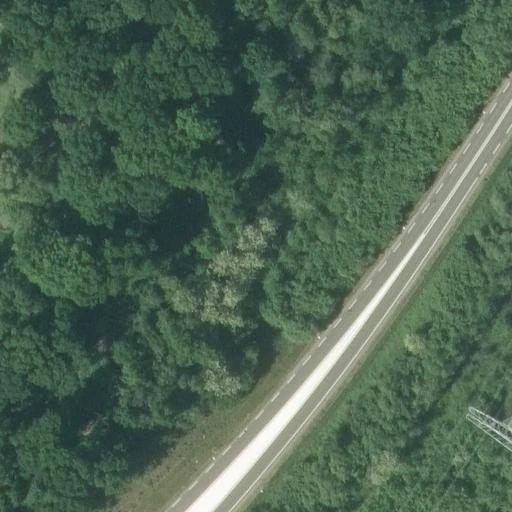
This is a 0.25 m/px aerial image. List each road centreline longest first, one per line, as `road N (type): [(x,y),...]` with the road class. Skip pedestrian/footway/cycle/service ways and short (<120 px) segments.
road 1 (primary): [(459,181),(284,395),(173,511)]
road 2 (primary): [(221,511),(384,302),(459,181)]
